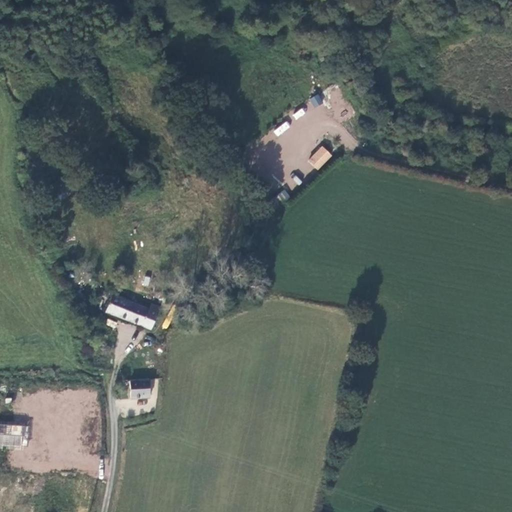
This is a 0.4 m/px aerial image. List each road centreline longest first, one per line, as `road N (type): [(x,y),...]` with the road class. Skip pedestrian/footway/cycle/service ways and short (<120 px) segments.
road 1 (track): [(363,153),(511,181)]
road 2 (unclassified): [(106,511),(122,377)]
